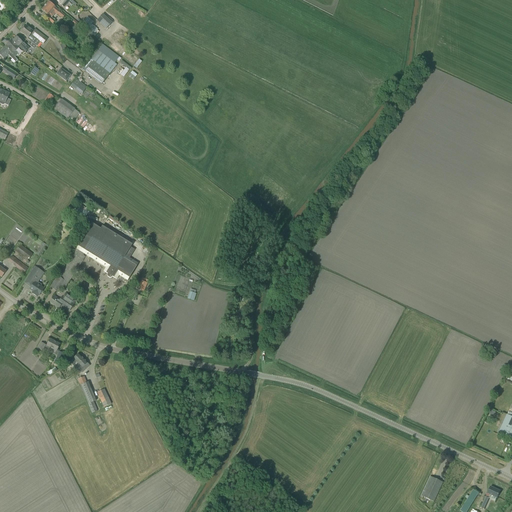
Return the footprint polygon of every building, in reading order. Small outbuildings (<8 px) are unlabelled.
[(55,22),(51,18),(55,13),(57,15),(60,17),(61,17),(63,18),(65,15),(60,12),(49,2),(42,10),(48,16),(45,19),(53,24),(55,22)] [(102,14),(97,20),(106,29),(112,23),(102,14)] [(98,29),(85,19),(80,25),(93,35),(98,29)] [(35,30),(34,32),(25,25),(20,32),(28,38),(27,39),(34,44),(37,40),(43,45),(47,40),(35,30)] [(16,37),(12,40),(19,48),(19,47),(22,50),(24,52),(25,53),(29,49),(24,43),(22,44),(19,40),(16,37)] [(5,47),(13,55),(15,57),(18,54),(15,51),(19,48),(12,40),(5,47)] [(17,60),(15,57),(13,55),(5,47),(0,51),(0,56),(3,60),(8,55),(15,62),(17,60)] [(35,76),(39,71),(35,67),(31,73),(35,76)] [(71,75),(61,68),(56,74),(66,81),(71,75)] [(6,73),(14,79),(17,75),(8,69),(6,73)] [(76,80),(71,87),(75,90),(80,83),(76,80)] [(5,103),(9,94),(0,89),(0,100),(0,101),(0,100),(0,103),(0,104),(2,105),(4,105),(5,104),(5,103)] [(54,97),(49,94),(44,101),(49,104),(54,97)] [(1,130),(0,131),(0,137),(5,140),(8,134),(1,130)] [(52,284),(50,287),(57,291),(60,286),(64,289),(76,270),(85,257),(83,256),(83,254),(106,267),(104,270),(109,273),(108,274),(108,276),(109,276),(110,277),(110,278),(112,277),(113,275),(117,278),(119,275),(127,281),(130,277),(138,264),(129,258),(125,256),(131,247),(132,245),(102,226),(101,228),(92,223),(87,232),(76,249),(74,248),(71,253),(72,254),(57,277),(58,277),(53,284),(52,284)] [(47,245),(43,243),(36,254),(40,256),(47,245)] [(33,254),(20,244),(15,251),(28,261),(33,254)] [(24,273),(28,268),(12,255),(8,261),(24,273)] [(38,282),(45,273),(36,267),(29,279),(34,283),(30,290),(33,292),(32,293),(37,297),(38,295),(39,296),(41,292),(43,289),(40,287),(41,285),(38,282)] [(144,292),(147,283),(148,280),(143,277),(141,281),(142,281),(138,289),(144,292)] [(63,296),(62,296),(60,300),(54,296),(50,302),(56,306),(56,307),(58,309),(59,308),(60,309),(62,306),(69,311),(74,304),(76,300),(65,293),(63,296)] [(50,348),(56,351),(60,344),(50,339),(46,347),(49,349),(50,348)] [(59,352),(53,363),(59,366),(65,355),(59,352)] [(70,362),(72,364),(74,368),(75,369),(79,372),(81,370),(84,374),(87,371),(86,369),(90,365),(78,354),(70,362)] [(96,401),(89,382),(87,383),(84,377),(78,379),(81,385),(80,385),(87,401),(86,401),(92,414),(97,411),(95,408),(96,408),(93,402),(96,401)] [(111,404),(104,389),(97,393),(104,407),(111,404)] [(511,416),(507,414),(501,428),(499,432),(511,438),(511,416)] [(442,483),(430,477),(421,496),(434,502),(442,483)] [(487,494),(480,508),(484,509),(490,495),(497,498),(500,491),(490,487),(487,494)] [(461,511),(466,511),(478,493),(473,490),(460,511),(461,511)]
